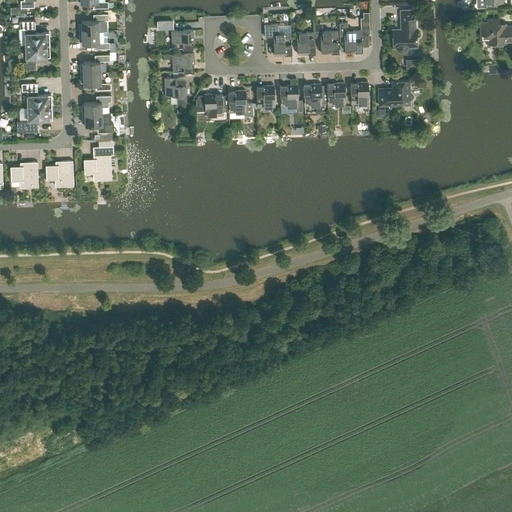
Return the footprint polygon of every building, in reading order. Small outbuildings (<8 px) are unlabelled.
[(400,10),(401,27),(399,29),(392,29),(393,47),(396,47),(396,48),(398,50),(400,51),(403,51),(405,50),(407,47),(407,48),(407,46),(417,46),(416,28),(415,28),(414,9),(400,10)] [(81,22),(78,22),(79,32),(99,31),(99,22),(99,20),(108,20),(108,13),(96,14),(96,20),(81,20),(81,22)] [(49,44),(49,32),(35,32),(35,20),(19,21),(19,28),(25,28),(25,32),(25,45),(49,44)] [(507,40),(511,39),(511,25),(506,25),(506,23),(496,23),(496,21),(481,22),(481,39),(489,39),(489,43),(507,43),(507,40)] [(362,50),(361,30),(348,30),(347,22),(339,22),(340,51),(344,51),(344,52),(351,51),(351,50),(362,50)] [(281,53),(291,52),(290,32),(278,33),(278,23),(272,23),(264,24),(264,36),(273,36),(274,54),(281,54),(281,53)] [(171,30),(172,47),(192,46),(192,36),(193,36),(193,29),(171,30)] [(328,51),(338,51),(337,30),(320,31),(321,53),(328,52),(328,51)] [(79,32),(79,41),(82,41),(82,43),(97,42),(97,48),(109,48),(109,41),(107,41),(107,31),(99,31),(79,32)] [(304,52),(315,52),(314,31),(296,32),(297,53),(304,53),(304,52)] [(36,57),(50,56),(49,44),(25,45),(26,57),(26,62),(22,62),(23,69),(36,69),(36,57)] [(172,58),(173,71),(193,70),(193,60),(194,60),(194,53),(164,54),(164,58),(172,58)] [(82,63),(80,63),(80,72),(100,72),(100,63),(101,63),(100,61),(110,60),(109,54),(97,54),(98,61),(82,61),(82,63)] [(80,72),(80,82),(83,82),(83,83),(98,83),(99,89),(111,89),(110,82),(101,83),(101,80),(100,72),(80,72)] [(185,76),(165,77),(165,95),(180,94),(180,102),(177,102),(177,112),(186,111),(190,103),(186,101),(186,94),(187,94),(186,87),(185,87),(185,76)] [(378,88),(379,105),(401,104),(401,99),(410,99),(409,80),(392,80),(392,87),(378,88)] [(360,82),(350,83),(351,103),(368,102),(368,81),(360,81),(360,82)] [(52,106),(51,94),(37,94),(37,82),(21,83),(21,90),(27,90),(27,95),(27,107),(52,106)] [(313,84),(303,84),(304,105),(316,104),(317,113),(322,112),(321,82),(313,83),(313,84)] [(327,83),(327,104),(345,103),(344,82),(337,82),(337,83),(327,83)] [(290,85),(280,85),(280,105),(295,105),(296,110),(303,110),(302,99),(298,99),(297,83),(290,84),(290,85)] [(266,86),(256,86),(257,106),(274,106),(274,84),(266,84),(266,86)] [(238,91),(228,91),(228,111),(245,111),(245,115),(253,114),(253,102),(246,102),(245,89),(238,89),(238,91)] [(211,94),(211,93),(204,93),(204,95),(198,95),(198,98),(196,98),(196,112),(205,112),(205,115),(222,114),(222,94),(211,94)] [(84,104),(81,104),(82,113),(102,112),(102,106),(109,106),(108,101),(111,101),(111,95),(99,95),(99,101),(84,102),(84,104)] [(38,119),(52,118),(52,106),(27,107),(28,119),(28,124),(25,124),(25,131),(39,131),(38,119)] [(385,116),(385,108),(376,108),(376,116),(385,116)] [(82,113),(82,122),(84,122),(85,124),(100,124),(100,132),(112,131),(112,123),(111,123),(110,112),(102,112),(82,113)] [(83,158),(84,172),(96,172),(96,179),(110,179),(111,179),(111,154),(113,154),(113,145),(112,145),(99,146),(99,157),(83,158)] [(46,179),(57,178),(58,185),(72,185),(73,185),(72,159),(71,160),(61,160),(61,163),(45,164),(46,179)] [(10,165),(11,180),(22,179),(22,187),(37,186),(38,186),(37,161),(36,161),(25,161),(26,165),(10,165)]
